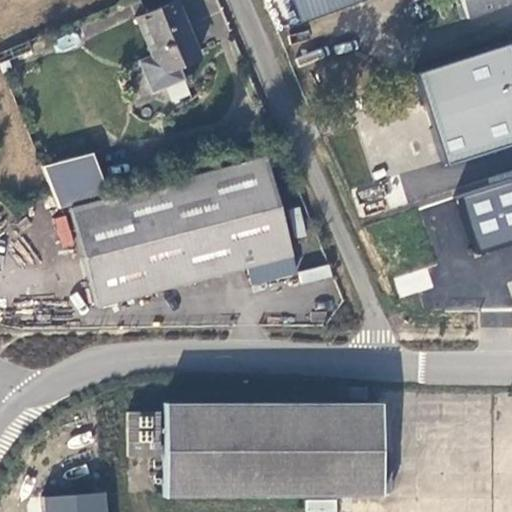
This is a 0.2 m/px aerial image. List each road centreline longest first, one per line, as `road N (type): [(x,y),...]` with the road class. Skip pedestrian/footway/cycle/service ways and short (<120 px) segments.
road 1 (residential): [(244,0),(369,296),(373,361)]
road 2 (unclassified): [(16,400),(105,360),(238,353),(373,361)]
road 3 (unclassified): [(373,361),(511,365)]
